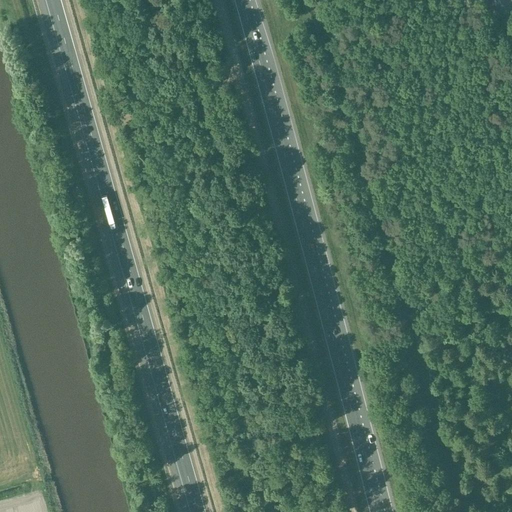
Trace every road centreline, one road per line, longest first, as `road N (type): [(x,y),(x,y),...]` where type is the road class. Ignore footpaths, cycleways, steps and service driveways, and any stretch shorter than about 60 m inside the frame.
road 1 (track): [(465,511),(333,60),(307,0)]
road 2 (motorway): [(53,0),(197,511)]
road 3 (motorway): [(376,511),(242,0)]
